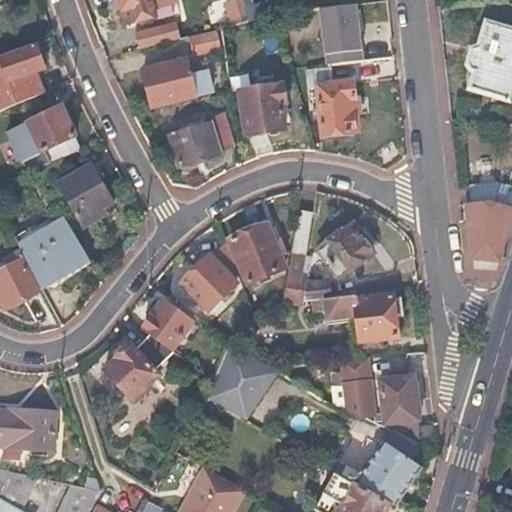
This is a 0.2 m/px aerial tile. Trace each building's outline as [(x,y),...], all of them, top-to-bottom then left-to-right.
[(0,0),(0,14),(12,11),(9,0),(0,0)] [(152,0),(118,0),(122,12),(129,10),(132,23),(156,16),(152,0)] [(236,1),(225,4),(228,18),(239,16),(236,1)] [(268,1),(242,7),(246,23),(272,17),(268,1)] [(359,7),(324,11),(330,59),(365,55),(359,7)] [(477,47),(470,49),(466,64),(470,69),(476,71),(471,88),(508,100),(511,84),(511,30),(484,22),(477,47)] [(161,26),(133,32),(138,49),(165,43),(161,26)] [(216,32),(191,38),(194,53),(220,47),(216,32)] [(34,48),(0,60),(8,82),(43,69),(34,48)] [(190,58),(142,71),(151,106),(215,89),(211,70),(194,74),(190,58)] [(305,90),(315,89),(321,139),(351,136),(351,135),(357,134),(355,114),(351,115),(349,101),(354,100),(352,83),(331,86),(329,68),(303,71),(305,90)] [(262,86),(240,89),(246,133),(285,128),(281,105),(287,104),(285,84),(273,86),(273,79),(261,81),(262,86)] [(0,109),(15,104),(8,88),(0,91),(0,109)] [(26,127),(21,128),(25,136),(30,134),(39,154),(42,153),(47,163),(59,158),(77,150),(73,138),(74,138),(60,106),(24,123),(26,127)] [(210,124),(171,135),(179,165),(219,155),(218,151),(234,147),(226,114),(209,119),(210,124)] [(59,158),(47,163),(34,169),(42,182),(66,172),(59,158)] [(88,166),(59,183),(84,226),(100,217),(97,212),(110,204),(88,166)] [(511,187),(496,185),(465,188),(469,227),(472,260),(497,262),(511,212),(511,187)] [(312,214),(295,210),(282,300),(302,304),(304,298),(307,282),(306,275),(301,273),(312,214)] [(63,217),(28,239),(54,281),(89,261),(63,217)] [(267,226),(228,240),(246,284),(284,271),(279,259),(285,257),(281,245),(275,247),(267,226)] [(346,228),(318,249),(338,275),(366,255),(368,250),(360,239),(356,242),(346,228)] [(210,259),(207,257),(181,285),(208,312),(235,285),(231,282),(237,275),(225,245),(210,259)] [(6,268),(0,270),(0,299),(1,300),(22,300),(37,292),(17,253),(3,259),(6,268)] [(329,281),(307,282),(304,298),(312,297),(330,296),(329,281)] [(313,309),(325,308),(326,319),(355,317),(358,342),(397,338),(394,315),(399,314),(397,299),(393,299),(392,295),(354,298),(354,294),(330,296),(312,297),(313,309)] [(191,323),(165,304),(142,332),(149,336),(169,352),(191,323)] [(133,351),(128,347),(104,372),(133,402),(158,377),(153,371),(171,353),(169,352),(149,336),(133,351)] [(230,343),(212,384),(204,401),(244,423),(274,370),(231,343),(230,343)] [(340,363),(344,408),(360,418),(366,417),(372,417),(365,360),(340,363)] [(412,380),(378,383),(383,427),(417,424),(412,380)] [(55,416),(5,412),(2,449),(5,450),(17,451),(53,454),(55,416)] [(433,428),(418,429),(420,449),(437,459),(433,428)] [(423,462),(382,440),(361,477),(346,469),(342,477),(349,481),(398,508),(423,462)] [(17,451),(5,450),(3,461),(15,462),(17,451)] [(346,469),(333,462),(328,470),(342,477),(346,469)] [(235,511),(247,491),(205,468),(180,511),(235,511)] [(0,470),(0,511),(20,511),(36,479),(0,470)] [(99,494),(71,487),(61,511),(91,511),(94,505),(99,494)] [(385,511),(389,506),(353,487),(339,511),(385,511)]
